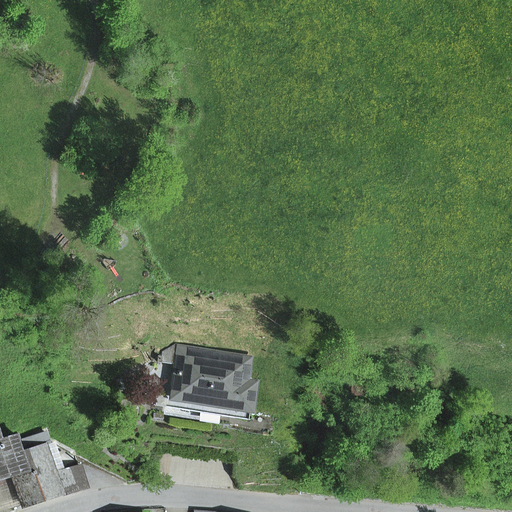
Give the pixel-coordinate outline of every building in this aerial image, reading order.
[(182,350),(182,348),(175,347),(136,391),(153,405),(247,420),(253,384),(244,383),(248,361),(194,352),(189,348),(182,350)] [(49,445),(46,433),(20,440),(23,451),(44,447),(49,445)] [(20,440),(18,434),(1,439),(2,445),(0,445),(0,478),(12,475),(22,506),(83,487),(78,467),(53,474),(52,471),(44,447),(23,451),(20,440)] [(52,471),(61,468),(53,444),(49,445),(44,447),(52,471)] [(0,511),(7,511),(22,506),(12,475),(0,478),(0,511)]
